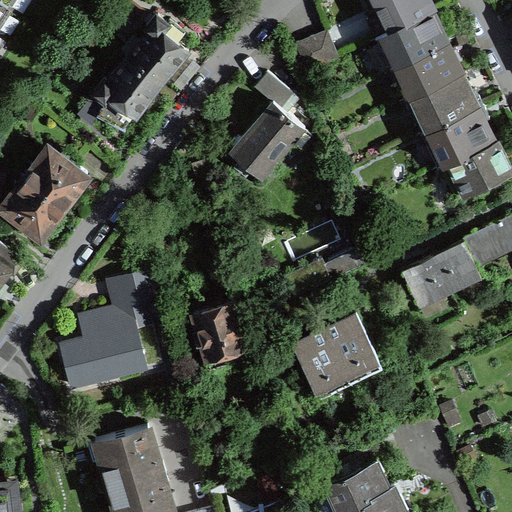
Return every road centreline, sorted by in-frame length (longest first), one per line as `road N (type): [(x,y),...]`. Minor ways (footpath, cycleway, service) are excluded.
road 1 (residential): [(0,346),(145,155)]
road 2 (residential): [(145,155),(280,0)]
